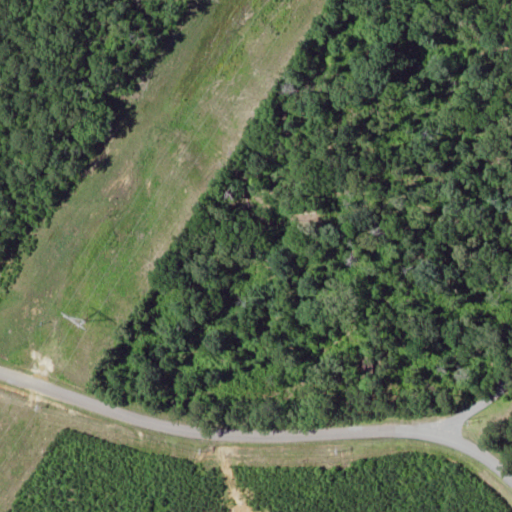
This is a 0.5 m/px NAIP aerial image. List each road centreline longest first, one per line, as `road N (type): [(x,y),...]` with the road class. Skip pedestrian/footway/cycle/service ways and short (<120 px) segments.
road 1 (residential): [(0,382),(224,443),(455,448),(511,482)]
road 2 (residential): [(455,448),(511,329)]
